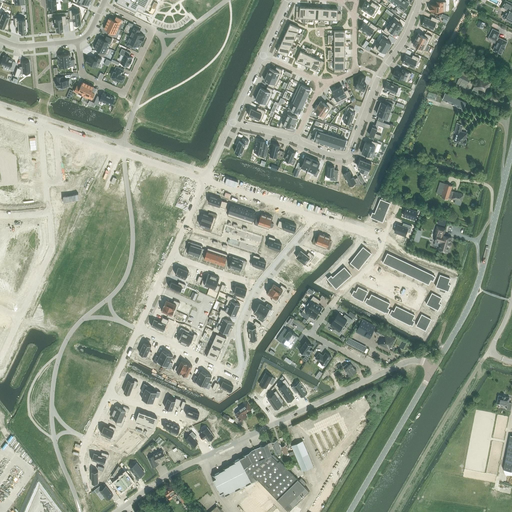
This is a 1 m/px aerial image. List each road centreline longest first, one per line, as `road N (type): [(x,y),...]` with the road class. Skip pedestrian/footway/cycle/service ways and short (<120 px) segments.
road 1 (unclassified): [(115,511),(176,470),(380,374)]
road 2 (unclassified): [(434,368),(480,279),(511,152)]
road 3 (residential): [(102,4),(154,30),(125,94),(81,73),(77,40)]
road 4 (residential): [(257,283),(237,329),(236,374),(138,329)]
road 5 (residential): [(39,125),(204,180)]
road 6 (unclassified): [(350,511),(434,368)]
road 7 (residential): [(295,140),(348,155),(378,74)]
